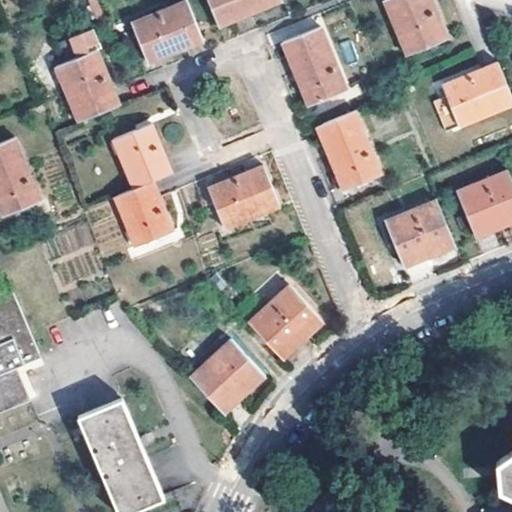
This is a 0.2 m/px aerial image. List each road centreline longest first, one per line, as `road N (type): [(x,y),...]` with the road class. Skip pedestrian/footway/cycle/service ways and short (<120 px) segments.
road 1 (residential): [(268,128),(240,57),(229,53),(187,76),(214,147),(264,134)]
road 2 (unknown): [(61,337),(116,326),(139,345),(228,495)]
road 3 (residential): [(369,334),(288,138),(268,128)]
road 4 (residential): [(369,334),(266,432),(222,511)]
road 5 (residential): [(511,269),(369,334)]
